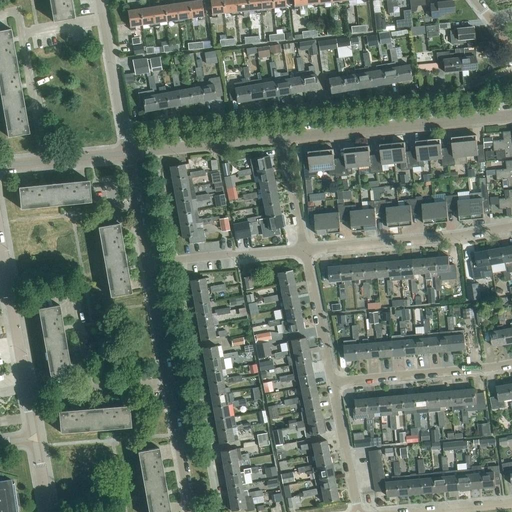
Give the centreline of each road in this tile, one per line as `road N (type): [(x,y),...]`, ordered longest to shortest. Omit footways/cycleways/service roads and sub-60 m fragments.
road 1 (residential): [(187,511),(143,261)]
road 2 (residential): [(282,138),(511,115)]
road 3 (residential): [(303,250),(511,227)]
road 4 (residential): [(35,439),(0,234)]
road 5 (residential): [(331,382),(511,364)]
road 6 (residential): [(143,261),(303,250)]
road 7 (residential): [(124,154),(282,138)]
road 8 (residential): [(124,154),(96,0)]
road 9 (residential): [(331,382),(303,250)]
road 10 (residential): [(356,511),(331,382)]
road 11 (residential): [(0,167),(124,154)]
